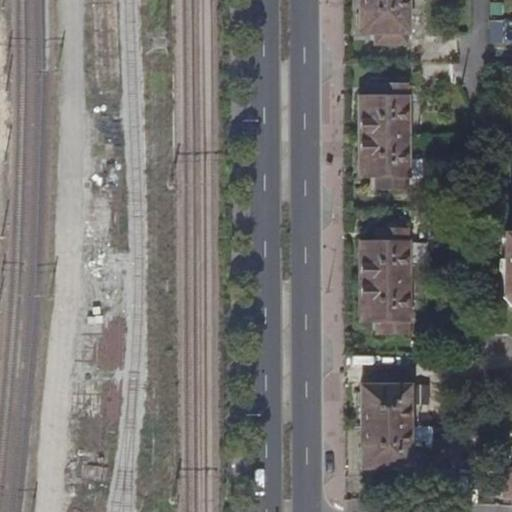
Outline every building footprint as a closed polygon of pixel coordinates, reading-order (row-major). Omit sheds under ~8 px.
[(407,0),(357,0),(358,33),(374,33),(374,45),(408,45),(407,0)] [(511,47),(503,47),(503,62),(511,61),(511,47)] [(511,68),(500,69),(500,81),(511,81),(511,68)] [(358,97),(358,138),(408,138),(408,84),(374,83),(374,97),(358,97)] [(408,138),(358,138),(359,178),(374,179),(374,192),(409,192),(408,138)] [(449,172),(462,171),(462,148),(450,148),(449,172)] [(359,242),(359,282),(409,282),(409,228),(374,229),(375,242),(359,242)] [(511,236),(503,236),(501,295),(511,306),(511,236)] [(409,282),(359,282),(360,324),(374,324),(374,334),(410,334),(409,282)] [(361,428),(410,427),(409,373),(375,373),(375,386),(360,386),(361,428)] [(488,401),(511,400),(511,375),(489,375),(488,401)] [(411,479),(410,427),(361,428),(361,469),(376,469),(376,479),(411,479)]
